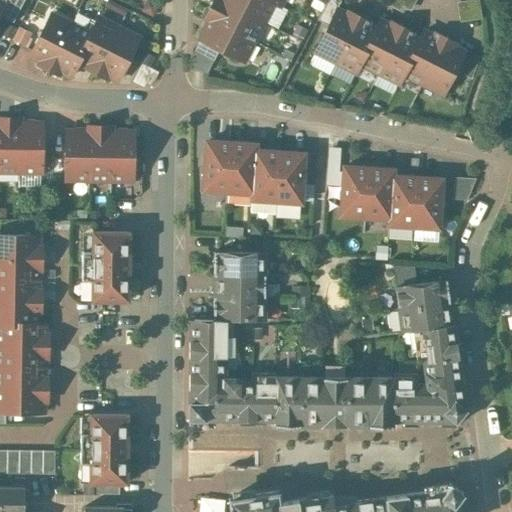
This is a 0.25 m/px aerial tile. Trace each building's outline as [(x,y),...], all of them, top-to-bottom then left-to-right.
[(24,0),(5,0),(4,4),(5,4),(0,13),(0,15),(13,22),(24,0)] [(263,21),(220,0),(214,0),(205,17),(210,20),(210,19),(253,41),(263,21)] [(273,2),(269,0),(220,0),(263,21),(273,3),(273,2)] [(463,0),(459,1),(462,21),(485,18),(482,0),(463,0)] [(336,9),(315,52),(335,62),(358,16),(348,11),(346,14),(336,9)] [(71,24),(51,13),(29,56),(39,61),(38,64),(48,69),(71,24)] [(358,16),(335,62),(355,72),(360,63),(359,63),(376,29),(375,29),(367,24),(368,22),(358,16)] [(91,34),(77,60),(78,61),(87,65),(85,67),(96,73),(119,27),(98,17),(90,33),(91,34)] [(253,41),(210,19),(210,20),(200,39),(243,61),(253,41)] [(390,25),(380,20),(375,29),(376,29),(359,63),(360,63),(378,73),(401,27),(391,22),(390,25)] [(71,24),(48,69),(58,74),(60,72),(70,77),(78,61),(77,60),(91,34),(90,33),(71,24)] [(20,26),(14,40),(30,46),(35,32),(20,26)] [(139,38),(119,27),(96,73),(106,78),(107,75),(117,80),(139,38)] [(412,32),(401,27),(378,73),(399,83),(403,74),(402,74),(419,40),(419,39),(410,35),(412,32)] [(433,36),(423,31),(419,39),(419,40),(402,74),(403,74),(422,84),(445,38),(435,33),(433,36)] [(455,43),(445,38),(422,84),(442,94),(464,51),(454,46),(455,43)] [(20,118),(0,117),(0,171),(18,171),(19,123),(20,123),(20,118)] [(20,123),(19,123),(18,171),(19,171),(40,172),(41,172),(42,123),(20,123)] [(112,126),(88,126),(88,131),(89,131),(88,179),(110,180),(111,131),(112,131),(112,126)] [(88,131),(66,131),(65,179),(88,179),(89,131),(88,131)] [(112,131),(111,131),(110,180),(133,180),(133,132),(112,131)] [(231,143),(206,141),(202,190),(227,192),(231,143)] [(256,144),(231,143),(227,192),(251,193),(252,193),(255,150),(256,150),(256,144)] [(256,150),(255,150),(252,193),(251,193),(250,199),(276,201),(279,152),(256,150)] [(304,153),(279,152),(276,201),(301,203),(304,153)] [(368,168),(343,166),(339,215),(365,217),(368,168)] [(393,169),(368,168),(365,217),(388,218),(389,219),(392,175),(393,175),(393,169)] [(338,171),(327,170),(326,184),(337,185),(338,171)] [(40,172),(19,171),(18,186),(40,186),(40,172)] [(393,175),(392,175),(389,219),(388,218),(388,225),(413,226),(416,177),(393,175)] [(442,179),(416,177),(413,226),(438,228),(442,179)] [(475,179),(454,177),(452,199),(466,200),(475,179)] [(242,228),(226,227),(225,236),(241,237),(242,228)] [(128,232),(92,232),(92,251),(82,251),(81,280),(92,281),(92,300),(128,300),(128,232)] [(38,235),(0,234),(0,257),(41,258),(41,252),(38,252),(38,235)] [(265,252),(214,252),(213,274),(265,275),(265,252)] [(41,258),(0,257),(0,279),(38,280),(38,264),(41,264),(41,258)] [(413,266),(393,265),(396,286),(416,283),(413,266)] [(265,275),(214,274),(213,296),(264,297),(265,275)] [(38,280),(0,279),(0,301),(40,302),(40,296),(37,296),(38,280)] [(396,286),(395,286),(398,309),(448,302),(449,302),(446,280),(416,283),(396,286)] [(213,296),(213,319),(225,319),(262,319),(264,319),(265,297),(264,297),(213,296)] [(40,302),(0,301),(0,322),(37,324),(37,323),(37,308),(40,308),(40,302)] [(448,302),(398,309),(401,331),(418,329),(451,324),(448,302)] [(213,319),(189,319),(189,361),(188,419),(196,420),(224,420),(274,421),(275,420),(276,382),(275,382),(243,382),(243,378),(224,378),(225,319),(213,319)] [(37,324),(0,322),(0,344),(47,346),(47,340),(44,340),(45,323),(37,323),(37,324)] [(393,383),(392,383),(391,421),(392,421),(440,421),(440,422),(455,422),(464,411),(465,416),(466,415),(461,377),(453,324),(451,324),(418,329),(424,372),(425,384),(393,383)] [(47,346),(0,344),(0,366),(44,368),(44,352),(47,352),(47,346)] [(44,368),(0,366),(0,388),(47,389),(47,384),(44,384),(44,368)] [(299,376),(275,376),(275,382),(276,382),(275,420),(275,421),(275,420),(274,421),(274,424),(299,425),(299,377),(299,376)] [(345,377),(322,376),(322,377),(322,425),(345,425),(345,377)] [(322,377),(299,377),(299,425),(322,425),(322,377)] [(369,377),(345,377),(345,425),(368,425),(369,377)] [(393,377),(369,377),(368,425),(392,425),(392,421),(391,421),(392,383),(393,383),(393,377)] [(47,389),(0,388),(0,411),(43,412),(44,395),(47,395),(47,389)] [(127,414),(91,414),(91,433),(80,433),(80,463),(90,463),(90,482),(119,483),(126,483),(127,414)] [(19,450),(7,450),(7,473),(18,473),(19,450)] [(31,450),(19,450),(18,473),(30,473),(31,450)] [(42,450),(31,450),(30,473),(42,473),(42,450)] [(54,450),(42,450),(42,473),(54,473),(54,450)] [(119,483),(96,483),(96,494),(119,494),(119,483)] [(406,494),(333,504),(333,511),(458,511),(457,498),(462,492),(449,483),(445,489),(406,494)] [(23,511),(24,486),(0,486),(0,511),(122,511),(122,506),(84,506),(83,511),(23,511)] [(298,499),(279,501),(278,491),(228,498),(230,511),(333,511),(333,504),(332,495),(298,499)]
